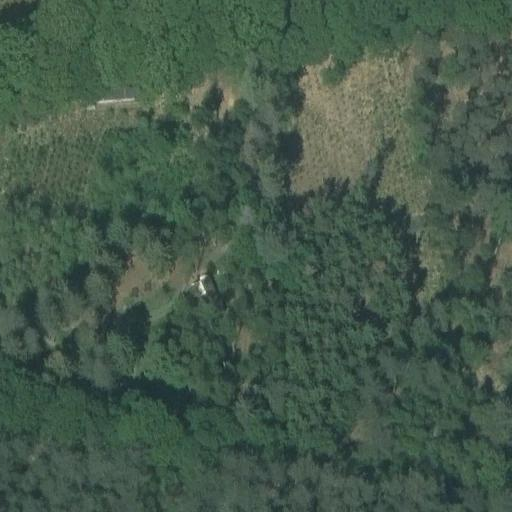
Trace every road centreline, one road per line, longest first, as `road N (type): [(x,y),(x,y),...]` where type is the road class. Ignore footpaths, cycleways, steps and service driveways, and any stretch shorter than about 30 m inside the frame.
road 1 (track): [(419,0),(0,77)]
road 2 (track): [(0,422),(270,455)]
